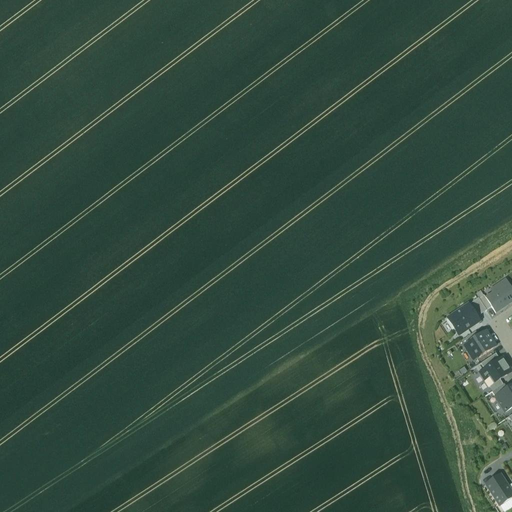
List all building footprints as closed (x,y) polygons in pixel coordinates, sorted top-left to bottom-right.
[(486,298),(491,307),(495,313),(504,307),(504,305),(507,304),(509,304),(511,302),(511,289),(506,280),(496,286),(498,290),(486,298)] [(479,298),(486,310),(491,307),(486,298),(484,295),(479,298)] [(478,298),(468,305),(476,317),(486,310),(479,298),(478,298)] [(468,305),(448,318),(459,334),(479,321),(476,317),(468,305)] [(460,341),(464,346),(479,336),(476,330),(460,341)] [(474,361),(496,346),(486,331),(479,336),(464,346),(474,361)] [(481,363),(485,369),(500,359),(496,353),(481,363)] [(485,369),(479,372),(489,387),(489,386),(493,383),(500,379),(511,371),(511,370),(503,357),(500,359),(485,369)] [(489,386),(493,391),(503,384),(500,379),(493,383),(489,386)] [(492,392),(495,397),(507,389),(504,384),(503,384),(493,391),(492,392)] [(511,407),(511,385),(507,389),(495,397),(505,412),(511,407)] [(500,506),(511,498),(511,492),(508,487),(500,475),(486,484),(500,506)]
